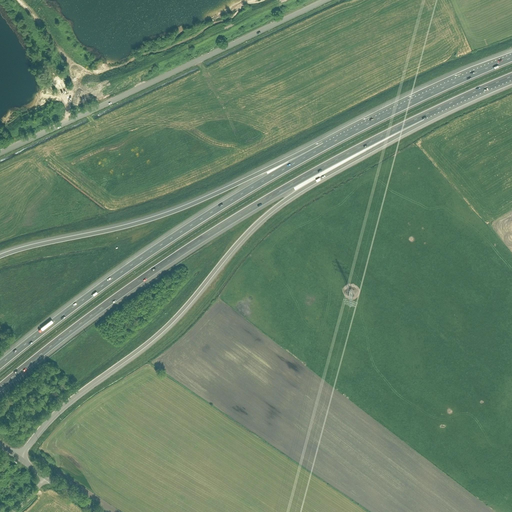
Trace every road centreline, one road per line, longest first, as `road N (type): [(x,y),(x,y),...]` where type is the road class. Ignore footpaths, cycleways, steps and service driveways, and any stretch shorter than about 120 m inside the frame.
road 1 (motorway): [(18,457),(67,401),(160,331),(261,218),(422,116)]
road 2 (motorway): [(0,386),(210,233),(422,116)]
road 3 (motorway): [(325,145),(151,251),(0,364)]
road 4 (unclassified): [(0,152),(324,0)]
road 5 (motorway): [(325,145),(168,213),(0,256)]
road 6 (motorway): [(511,57),(325,145)]
